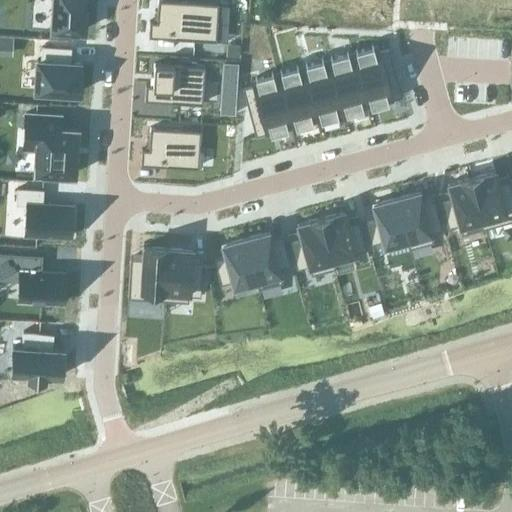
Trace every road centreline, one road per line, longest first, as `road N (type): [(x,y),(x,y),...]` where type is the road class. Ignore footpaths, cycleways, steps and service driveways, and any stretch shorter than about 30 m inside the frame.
road 1 (unclassified): [(125,457),(511,346)]
road 2 (residential): [(110,203),(245,197),(452,141)]
road 3 (residential): [(125,457),(106,395),(110,203)]
road 4 (residential): [(110,203),(125,0)]
road 5 (unclassified): [(0,494),(125,457)]
